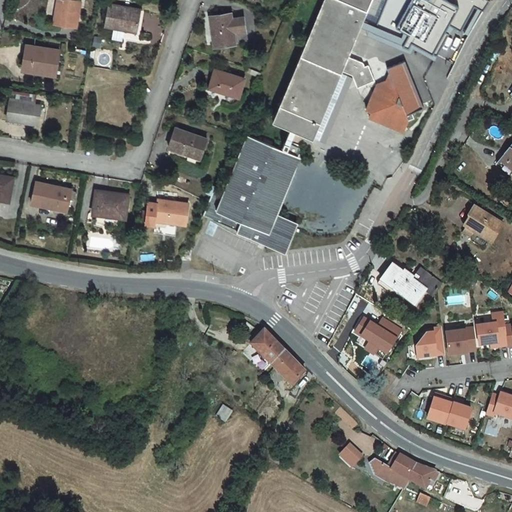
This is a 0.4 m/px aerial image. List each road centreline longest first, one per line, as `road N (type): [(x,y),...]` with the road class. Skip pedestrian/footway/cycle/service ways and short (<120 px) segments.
road 1 (residential): [(190,0),(127,171),(0,149)]
road 2 (secondary): [(511,483),(424,450),(381,422),(258,314)]
road 3 (residential): [(357,260),(505,0)]
road 4 (secondary): [(229,297),(197,288),(109,288),(0,265)]
road 5 (track): [(234,511),(318,368)]
